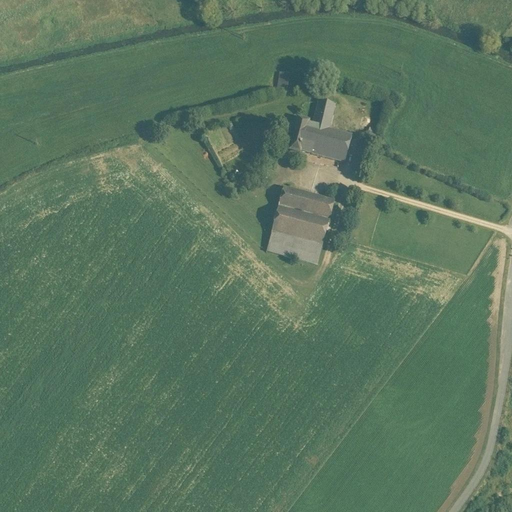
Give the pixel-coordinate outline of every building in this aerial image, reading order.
[(479,22),(473,19),(470,25),(475,28),(479,22)] [(289,75),(280,74),(277,93),(286,94),(289,75)] [(335,106),(319,102),(313,126),(329,130),(335,106)] [(308,123),(298,120),(290,151),(300,154),(300,152),(308,125),(308,123)] [(313,126),(308,125),(300,152),(345,164),(352,137),(329,130),(313,126)] [(333,200),(283,186),(277,206),(328,220),(333,200)] [(328,220),(277,206),(270,231),(321,246),(328,220)] [(321,246),(270,231),(265,249),(316,263),(321,246)]
